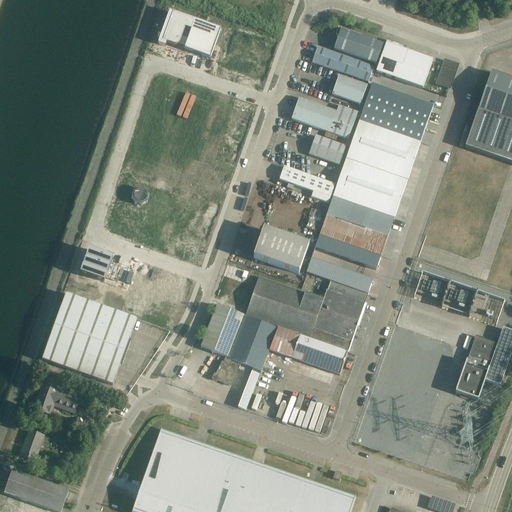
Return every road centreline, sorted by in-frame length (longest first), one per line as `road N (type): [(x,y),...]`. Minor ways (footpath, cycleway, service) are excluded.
road 1 (unclassified): [(273,102),(150,61),(91,235),(211,280)]
road 2 (unclassified): [(335,456),(408,246)]
road 3 (unclassified): [(408,246),(469,68),(470,44)]
road 4 (residential): [(335,456),(154,396)]
road 5 (unclassified): [(273,102),(211,280)]
road 6 (unclassified): [(408,246),(480,270),(511,184)]
road 7 (unclassified): [(470,44),(339,6),(315,9)]
road 8 (unclassified): [(90,511),(124,431),(154,396)]
road 9 (unclassified): [(211,280),(189,344),(154,396)]
